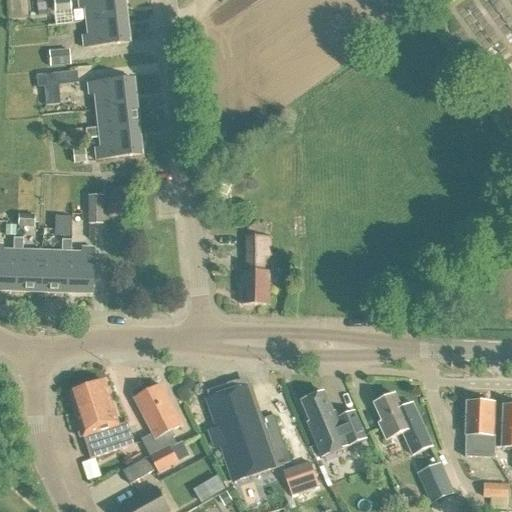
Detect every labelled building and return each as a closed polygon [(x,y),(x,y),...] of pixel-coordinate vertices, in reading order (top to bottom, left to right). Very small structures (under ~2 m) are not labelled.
[(123,0),(76,0),(77,9),(83,9),(85,23),(125,18),(123,0)] [(86,37),(80,37),(82,49),(128,44),(125,18),(85,23),(86,37)] [(47,53),(48,69),(69,68),(68,52),(47,53)] [(94,110),(135,105),(132,80),(86,85),(88,97),(92,96),(94,110)] [(97,135),(138,131),(135,105),(94,110),(96,130),(84,131),(85,140),(97,138),(97,135)] [(94,162),(141,156),(138,131),(97,135),(97,138),(98,148),(93,149),(94,162)] [(108,191),(108,201),(130,201),(130,191),(108,191)] [(86,198),(86,226),(101,226),(101,198),(86,198)] [(73,236),(73,217),(57,217),(57,236),(73,236)] [(269,275),(263,274),(263,259),(269,259),(270,239),(247,239),(247,274),(241,274),(241,288),(243,288),(243,305),(268,305),(269,275)] [(15,253),(14,293),(39,294),(40,254),(22,254),(23,241),(11,240),(11,253),(15,253)] [(40,254),(39,294),(64,295),(65,255),(69,255),(70,242),(60,242),(60,255),(40,254)] [(0,246),(0,292),(14,293),(15,253),(11,253),(1,253),(1,247),(0,246)] [(64,295),(89,296),(91,250),(78,249),(78,255),(69,255),(65,255),(64,295)] [(106,384),(72,395),(93,460),(136,446),(128,422),(119,425),(106,384)] [(220,429),(215,431),(220,447),(223,446),(235,481),(290,462),(275,417),(265,421),(252,386),(241,390),(240,387),(232,390),(233,392),(210,400),(220,429)] [(137,402),(155,437),(144,443),(161,476),(185,463),(174,442),(177,440),(173,434),(183,429),(162,389),(137,402)] [(313,422),(311,422),(325,457),(367,441),(356,412),(339,419),(336,412),(334,413),(327,393),(305,402),(313,422)] [(377,406),(385,423),(381,425),(389,442),(402,436),(412,456),(433,446),(423,426),(417,429),(408,409),(404,411),(397,396),(377,406)] [(467,404),(465,458),(495,460),(496,437),(493,436),(495,405),(467,404)] [(511,407),(503,407),(501,448),(511,448),(511,407)] [(147,460),(123,474),(130,487),(155,473),(147,460)] [(311,465),(284,474),(293,499),(319,490),(311,465)] [(456,496),(442,465),(418,476),(432,507),(456,496)] [(508,487),(484,486),(483,500),(491,500),(491,510),(507,511),(508,487)] [(170,511),(158,490),(119,511),(170,511)]
